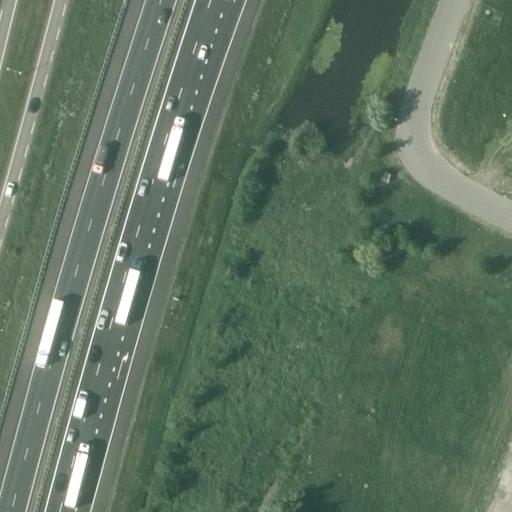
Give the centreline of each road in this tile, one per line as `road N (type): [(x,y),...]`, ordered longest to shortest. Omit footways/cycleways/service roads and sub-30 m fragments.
road 1 (motorway): [(162,0),(11,511)]
road 2 (motorway): [(60,511),(210,0)]
road 3 (unclassified): [(511,214),(446,177),(419,143),(415,109),(453,0)]
road 4 (secondary): [(0,228),(61,0)]
